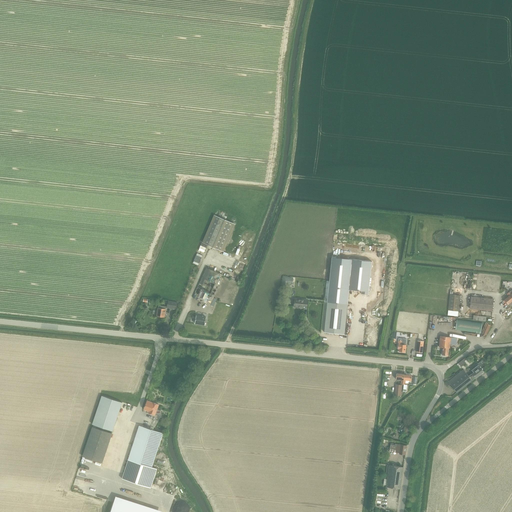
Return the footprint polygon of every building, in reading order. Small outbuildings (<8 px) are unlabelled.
[(223,252),(235,224),(214,215),(202,243),(223,252)] [(332,257),(329,282),(327,302),(348,304),(349,290),(361,291),(361,294),(368,294),(372,261),(352,259),(332,257)] [(210,305),(212,301),(224,273),(207,266),(193,298),(210,305)] [(459,311),(460,295),(450,295),(448,311),(459,311)] [(492,311),(494,299),(471,297),(469,309),(492,311)] [(307,308),(307,303),(308,300),(295,299),(294,307),(307,308)] [(176,309),(177,302),(168,301),(167,308),(176,309)] [(345,330),(348,304),(327,302),(325,328),(324,332),(344,335),(345,330)] [(166,309),(166,307),(159,305),(158,308),(156,316),(165,317),(166,309)] [(205,325),(206,317),(196,316),(195,324),(205,325)] [(481,334),(482,323),(456,319),(455,330),(481,334)] [(456,345),(457,338),(440,336),(439,347),(443,348),(442,355),(448,356),(449,348),(450,348),(450,344),(456,345)] [(399,338),(398,349),(399,349),(399,352),(405,352),(406,339),(399,338)] [(476,378),(484,372),(481,368),(484,365),(481,362),(475,366),(476,367),(472,370),(474,373),(471,374),(469,376),(464,370),(446,384),(448,387),(451,385),(457,393),(475,379),(474,377),(475,377),(476,378)] [(403,385),(404,374),(396,374),(396,379),(401,380),(401,384),(403,385)] [(411,381),(412,375),(404,374),(403,385),(404,385),(404,389),(407,390),(407,385),(405,385),(406,380),(411,381)] [(112,431),(122,403),(102,396),(92,424),(112,431)] [(160,416),(161,411),(157,409),(159,405),(147,401),(144,410),(149,412),(149,413),(155,415),(155,414),(160,416)] [(128,460),(122,479),(151,488),(157,469),(152,467),(163,433),(139,425),(128,460)] [(102,463),(110,439),(112,434),(93,427),(83,456),(102,463)] [(406,446),(401,445),(395,444),(395,445),(391,445),(390,449),(389,452),(394,453),(394,452),(395,453),(399,453),(399,454),(400,454),(405,455),(406,446)] [(384,479),(384,485),(386,485),(386,488),(395,489),(400,489),(403,467),(398,467),(389,466),(387,479),(384,479)] [(142,511),(114,503),(111,511),(142,511)]
